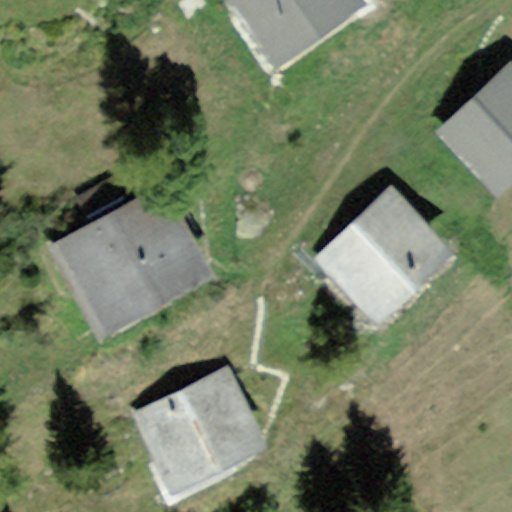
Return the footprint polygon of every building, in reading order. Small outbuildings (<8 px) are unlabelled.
[(339,0),(246,0),(278,44),(339,0)] [(511,163),(511,78),(509,76),(452,132),(497,178),(511,163)] [(157,193),(60,248),(77,280),(90,273),(112,311),(159,285),(160,288),(197,267),(180,235),(193,227),(182,204),(167,212),(157,193)] [(435,249),(389,203),(332,258),(377,305),(435,249)] [(250,439),(221,381),(148,418),(177,476),(250,439)]
